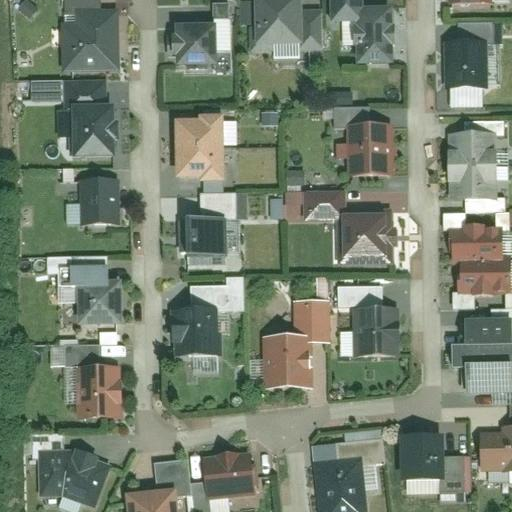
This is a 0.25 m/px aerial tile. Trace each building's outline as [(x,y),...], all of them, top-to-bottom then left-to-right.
[(68,0),(69,9),(102,9),(101,0),(68,0)] [(255,0),(256,45),(303,44),(302,10),(302,0),(255,0)] [(357,66),(396,65),(395,8),(365,8),(365,0),(332,0),(333,23),(356,22),(357,66)] [(66,71),(120,71),(120,9),(102,9),(69,9),(66,9),(66,71)] [(324,10),(302,10),(303,44),(303,51),(325,51),(324,10)] [(461,23),(461,43),(489,43),(496,43),(496,22),(461,23)] [(217,65),(216,25),(176,26),(177,66),(217,65)] [(447,90),(489,90),(489,43),(461,43),(446,43),(447,90)] [(73,106),(109,106),(108,80),(68,81),(68,106),(73,106)] [(74,162),(116,162),(115,105),(109,106),(73,106),(74,162)] [(349,126),(371,125),(370,108),(335,109),(335,126),(349,126)] [(227,183),(225,116),(176,117),(178,180),(201,180),(201,184),(227,183)] [(466,122),(466,134),(499,134),(506,134),(506,121),(466,122)] [(350,178),(396,177),(395,125),(371,125),(349,126),(350,178)] [(466,134),(450,135),(451,200),(500,199),(499,134),(466,134)] [(83,227),(123,226),(121,180),(81,182),(83,227)] [(340,266),(396,264),(394,209),(349,210),(348,191),(307,192),(308,223),(339,222),(340,266)] [(203,194),(204,220),(228,220),(239,220),(239,193),(203,194)] [(64,225),(74,226),(76,207),(65,206),(64,225)] [(184,258),(229,257),(228,220),(204,220),(183,221),(184,258)] [(463,263),(504,262),(504,229),(452,229),(453,263),(463,263)] [(511,262),(504,262),(463,263),(463,294),(511,293),(511,262)] [(79,283),(110,282),(109,267),(71,268),(72,283),(79,283)] [(81,328),(123,327),(122,281),(110,282),(79,283),(81,328)] [(192,287),(193,309),(219,308),(248,307),(247,285),(192,287)] [(355,310),(386,309),(385,286),(339,287),(340,310),(355,310)] [(296,302),(297,337),(314,336),(314,345),(333,344),(332,301),(296,302)] [(175,358),(220,357),(219,308),(193,309),(173,309),(175,358)] [(355,310),(356,358),(403,356),(402,309),(386,309),(355,310)] [(511,348),(511,318),(467,319),(467,349),(511,348)] [(266,391),(316,390),(314,345),(314,336),(297,337),(264,338),(266,391)] [(78,370),(105,369),(104,346),(68,347),(69,370),(78,370)] [(511,367),(511,348),(467,349),(454,349),(455,368),(468,368),(511,367)] [(511,395),(511,367),(468,368),(468,396),(511,395)] [(80,422),(125,420),(123,368),(105,369),(78,370),(80,422)] [(483,473),(511,472),(511,427),(505,427),(505,434),(482,434),(483,473)] [(403,483),(446,483),(446,458),(446,437),(403,437),(403,483)] [(338,444),(340,460),(363,457),(364,466),(388,463),(385,439),(338,444)] [(97,509),(114,465),(76,450),(42,451),(41,497),(65,496),(97,509)] [(257,495),(252,453),(205,459),(210,501),(257,495)] [(369,511),(364,466),(363,457),(340,460),(316,463),(321,511),(369,511)] [(467,458),(446,458),(446,483),(446,493),(467,492),(467,458)] [(189,465),(160,470),(164,500),(193,495),(189,465)] [(164,500),(132,503),(132,511),(183,511),(182,498),(164,500)]
